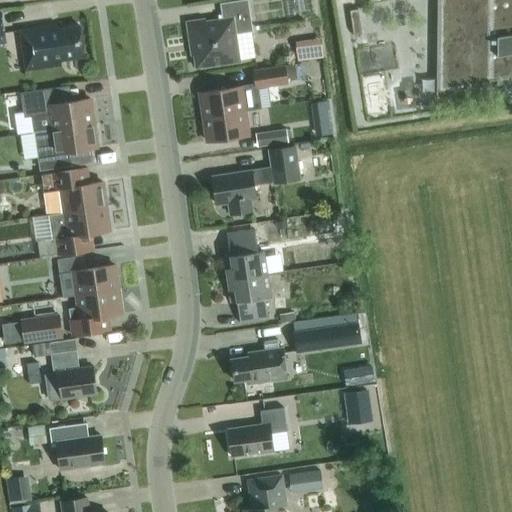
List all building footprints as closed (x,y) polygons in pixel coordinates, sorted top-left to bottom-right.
[(205,22),(204,19),(186,22),(189,40),(191,40),(196,68),(239,61),(235,34),(252,32),(247,0),(241,0),(220,3),(222,19),(205,22)] [(511,0),(437,0),(436,95),(511,82),(511,0)] [(349,10),(353,35),(361,34),(357,9),(349,10)] [(84,57),(79,26),(54,29),(53,25),(19,30),(25,70),(61,65),(60,61),(84,57)] [(302,59),(329,57),(328,37),(301,39),(302,59)] [(296,78),(294,64),(252,69),(255,89),(288,84),(287,79),(296,78)] [(199,93),(203,117),(245,111),(254,110),(251,85),(199,93)] [(51,129),(94,123),(90,99),(63,103),(61,87),(20,93),(23,114),(32,113),(35,132),(51,129)] [(245,111),(203,117),(206,142),(249,135),(245,111)] [(70,165),(68,152),(97,148),(94,123),(51,129),(35,132),(40,170),(70,165)] [(286,129),(256,133),(258,147),(288,142),(286,129)] [(295,145),(267,149),(272,184),(301,179),(295,145)] [(89,167),(70,170),(41,174),(43,192),(59,189),(63,213),(106,206),(102,182),(91,183),(89,167)] [(212,177),(216,204),(228,203),(230,214),(252,211),(250,199),(256,198),(252,171),(212,177)] [(110,231),(106,206),(63,213),(50,215),(53,239),(36,241),(39,258),(92,250),(89,234),(110,231)] [(230,256),(224,256),(227,280),(267,274),(263,251),(257,252),(254,230),(226,234),(230,256)] [(72,271),(76,296),(118,289),(114,265),(85,269),(83,256),(57,260),(59,273),(72,271)] [(227,280),(230,303),(236,302),(240,324),(268,319),(264,298),(270,297),(267,274),(227,280)] [(118,289),(76,296),(78,307),(69,308),(73,335),(111,330),(109,316),(122,314),(118,289)] [(295,321),(294,312),(279,314),(280,323),(295,321)] [(62,338),(59,314),(20,319),(23,343),(62,338)] [(296,353),(361,343),(358,321),(293,331),(296,353)] [(34,356),(50,354),(53,372),(45,374),(49,400),(96,393),(93,367),(77,369),(76,363),(78,362),(74,339),(32,345),(34,356)] [(247,383),(286,378),(282,348),(248,353),(249,357),(231,359),(234,381),(247,380),(247,383)] [(45,371),(42,359),(29,362),(32,374),(45,371)] [(231,457),(273,451),(271,433),(287,431),(283,407),(259,411),(261,424),(227,429),(231,457)] [(104,463),(100,435),(88,437),(86,423),(49,428),(51,443),(56,443),(60,470),(104,463)] [(291,492),(322,489),(320,472),(314,471),(289,474),(291,492)] [(9,501),(32,497),(29,475),(6,478),(9,501)] [(276,511),(275,506),(286,504),(281,475),(248,480),(252,509),(243,511),(276,511)] [(352,494),(352,511),(375,511),(375,493),(352,494)] [(88,511),(86,498),(61,502),(62,511),(88,511)] [(40,511),(39,502),(12,506),(12,511),(40,511)]
